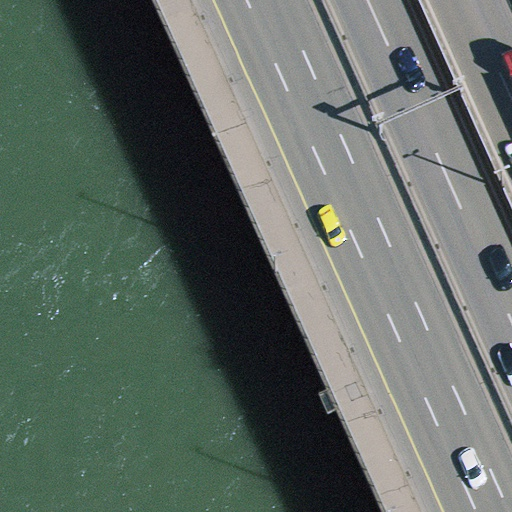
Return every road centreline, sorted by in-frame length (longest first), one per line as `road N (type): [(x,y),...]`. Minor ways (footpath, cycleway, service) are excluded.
road 1 (primary): [(266,0),(494,511)]
road 2 (motorway): [(368,0),(511,319)]
